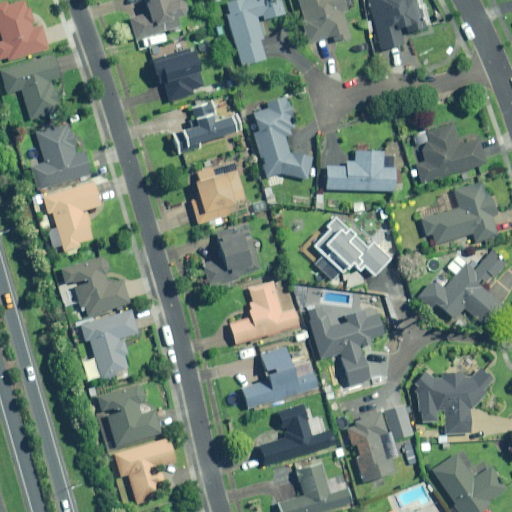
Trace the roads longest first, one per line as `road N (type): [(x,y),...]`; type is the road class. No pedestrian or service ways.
road 1 (residential): [(76,0),(173,307),(221,511)]
road 2 (secondary): [(0,272),(68,511)]
road 3 (residential): [(336,98),(501,68)]
road 4 (secondary): [(42,511),(0,366)]
